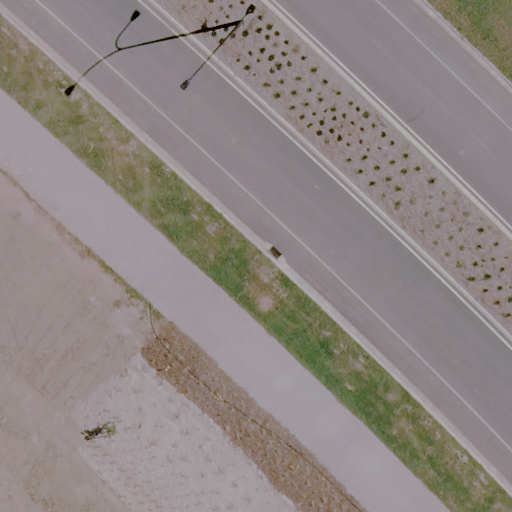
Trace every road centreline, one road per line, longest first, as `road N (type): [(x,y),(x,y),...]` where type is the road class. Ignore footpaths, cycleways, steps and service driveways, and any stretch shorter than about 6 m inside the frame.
road 1 (secondary): [(511,424),(418,319),(68,0)]
road 2 (secondary): [(326,0),(511,175)]
